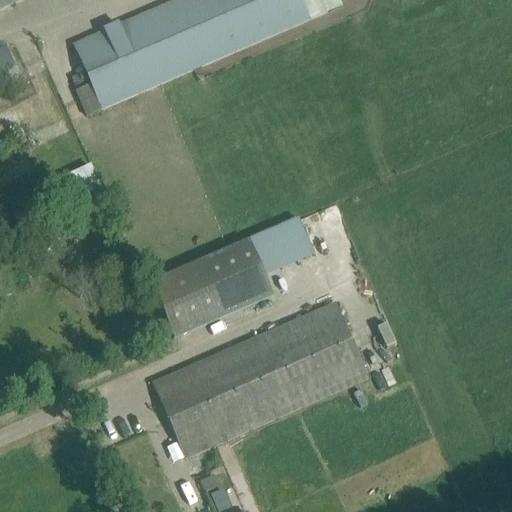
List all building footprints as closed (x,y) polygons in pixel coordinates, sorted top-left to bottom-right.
[(0,0),(0,14),(33,0),(0,0)] [(321,0),(180,0),(73,46),(90,86),(75,92),(86,118),(101,111),(102,111),(195,71),(210,64),(327,14),(321,0)] [(0,50),(0,83),(19,75),(7,47),(0,50)] [(94,163),(47,185),(57,207),(104,185),(94,163)] [(46,187),(8,204),(17,223),(55,206),(46,187)] [(248,241),(150,284),(174,340),(273,297),(248,241)] [(185,460),(369,380),(336,304),(152,384),(185,460)] [(216,476),(201,482),(206,493),(221,487),(216,476)]
